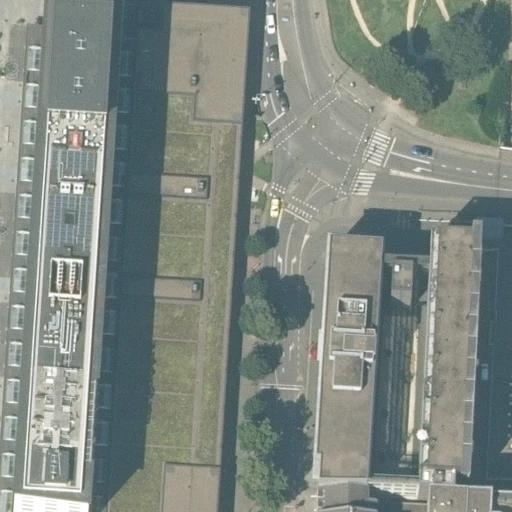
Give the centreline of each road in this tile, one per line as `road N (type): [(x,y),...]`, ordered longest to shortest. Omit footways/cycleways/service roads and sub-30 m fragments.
road 1 (tertiary): [(273,511),(280,255),(291,201),(318,159)]
road 2 (secondary): [(272,0),(279,101),(318,159)]
road 3 (secondary): [(318,159),(365,182),(462,179)]
road 4 (secondary): [(346,122),(309,57),(300,0)]
road 5 (secondary): [(462,179),(346,122)]
